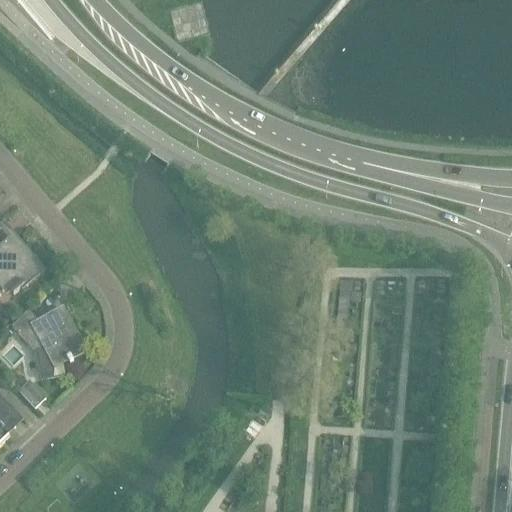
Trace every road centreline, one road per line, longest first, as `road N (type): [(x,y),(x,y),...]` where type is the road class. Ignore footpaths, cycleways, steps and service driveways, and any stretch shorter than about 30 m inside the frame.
road 1 (primary): [(40,0),(135,85),(246,154),(312,182),(432,213),(511,248)]
road 2 (residential): [(0,482),(103,384),(124,338),(106,281),(0,157)]
road 3 (primary): [(342,159),(231,113),(92,0)]
road 4 (primary): [(511,204),(342,159)]
road 5 (primary): [(511,181),(342,159)]
road 6 (tertiary): [(511,382),(502,511)]
